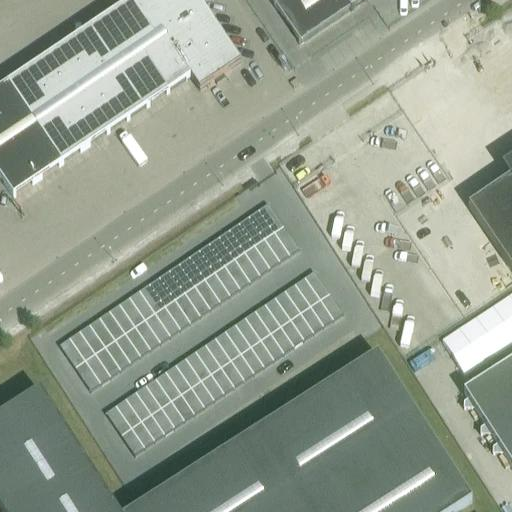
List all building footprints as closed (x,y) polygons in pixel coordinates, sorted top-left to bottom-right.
[(136,0),(7,87),(0,91),(0,182),(12,200),(61,167),(190,80),(199,94),(241,66),(213,26),(195,0),(136,0)] [(268,0),(300,47),(335,23),(349,12),(350,14),(354,12),(353,10),(367,1),(366,0),(268,0)] [(290,84),(290,85),(293,90),(294,90),(299,87),(299,86),(296,81),(295,80),(290,84)] [(507,184),(468,210),(511,274),(511,163),(502,171),(510,182),(507,184)] [(273,238),(283,231),(267,208),(257,215),(273,238)] [(273,238),(257,215),(248,221),(263,244),(273,238)] [(263,244),(248,221),(238,228),(253,251),(263,244)] [(253,251),(238,228),(228,235),(243,258),(253,251)] [(273,238),(289,261),(299,254),(283,231),(273,238)] [(243,258),(228,235),(218,242),(233,265),(243,258)] [(263,244),(279,268),(289,261),(273,238),(263,244)] [(233,265),(218,242),(208,248),(224,271),(233,265)] [(253,251),(269,274),(279,268),(263,244),(253,251)] [(224,271),(208,248),(198,255),(214,278),(224,271)] [(253,251),(243,258),(259,281),(269,274),(253,251)] [(214,278),(198,255),(188,262),(204,285),(214,278)] [(243,258),(233,265),(249,288),(259,281),(243,258)] [(204,285),(188,262),(178,269),(194,292),(204,285)] [(224,271),(239,295),(249,288),(233,265),(224,271)] [(184,298),(194,292),(178,269),(168,275),(184,298)] [(224,271),(214,278),(229,301),(239,295),(224,271)] [(184,298),(168,275),(158,282),(174,305),(184,298)] [(318,304),(328,297),(313,276),(303,282),(318,304)] [(204,285),(219,308),(229,301),(214,278),(204,285)] [(174,305),(158,282),(148,289),(164,312),(174,305)] [(318,304),(303,282),(294,289),(308,311),(318,304)] [(204,285),(194,292),(209,315),(219,308),(204,285)] [(164,312),(148,289),(138,295),(154,319),(164,312)] [(308,311),(294,289),(284,296),(298,317),(308,311)] [(184,298),(200,322),(209,315),(194,292),(184,298)] [(144,325),(154,319),(138,295),(128,302),(144,325)] [(288,324),(298,317),(284,296),(274,303),(288,324)] [(318,304),(333,325),(343,319),(328,297),(318,304)] [(174,305),(190,328),(200,322),(184,298),(174,305)] [(144,325),(128,302),(118,309),(134,332),(144,325)] [(278,331),(288,324),(274,303),(264,309),(278,331)] [(318,304),(308,311),(323,332),(333,325),(318,304)] [(174,305),(164,312),(180,335),(190,328),(174,305)] [(134,332),(118,309),(108,316),(124,339),(134,332)] [(278,331),(264,309),(254,316),(268,338),(278,331)] [(298,317),(313,339),(323,332),(308,311),(298,317)] [(154,319),(170,342),(180,335),(164,312),(154,319)] [(124,339),(108,316),(99,322),(114,346),(124,339)] [(259,344),(268,338),(254,316),(244,323),(259,344)] [(288,324),(303,346),(313,339),(298,317),(288,324)] [(144,325),(160,349),(170,342),(154,319),(144,325)] [(114,346),(99,322),(89,329),(104,352),(114,346)] [(249,351),(259,344),(244,323),(234,330),(249,351)] [(278,331),(293,352),(303,346),(288,324),(278,331)] [(144,325),(134,332),(150,355),(160,349),(144,325)] [(104,352),(89,329),(79,336),(94,359),(104,352)] [(239,358),(249,351),(234,330),(224,336),(239,358)] [(268,338),(283,359),(293,352),(278,331),(268,338)] [(134,332),(124,339),(140,362),(150,355),(134,332)] [(94,359),(79,336),(69,343),(84,366),(94,359)] [(239,358),(224,336),(214,343),(229,365),(239,358)] [(268,338),(259,344),(273,366),(283,359),(268,338)] [(124,339),(114,346),(130,369),(140,362),(124,339)] [(84,366),(69,343),(59,349),(75,373),(84,366)] [(229,365),(214,343),(204,350),(219,371),(229,365)] [(249,351),(263,373),(273,366),(259,344),(249,351)] [(104,352),(120,376),(130,369),(114,346),(104,352)] [(209,378),(219,371),(204,350),(194,357),(209,378)] [(239,358),(253,379),(263,373),(249,351),(239,358)] [(104,352),(94,359),(110,382),(120,376),(104,352)] [(199,385),(209,378),(194,357),(184,363),(199,385)] [(459,511),(472,505),(377,358),(136,511),(115,511),(40,394),(0,419),(0,510),(1,511),(459,511)] [(229,365),(243,386),(253,379),(239,358),(229,365)] [(84,366),(100,389),(110,382),(94,359),(84,366)] [(199,385),(184,363),(174,370),(189,392),(199,385)] [(511,470),(511,364),(463,396),(511,471),(511,470)] [(219,371),(233,393),(243,386),(229,365),(219,371)] [(75,373),(90,396),(100,389),(84,366),(75,373)] [(189,392),(174,370),(164,377),(179,398),(189,392)] [(209,378),(223,400),(233,393),(219,371),(209,378)] [(179,398),(164,377),(155,384),(169,405),(179,398)] [(199,385),(214,406),(223,400),(209,378),(199,385)] [(169,405),(155,384),(145,390),(159,412),(169,405)] [(189,392),(204,413),(214,406),(199,385),(189,392)] [(159,412),(145,390),(135,397),(149,419),(159,412)] [(189,392),(179,398),(194,420),(204,413),(189,392)] [(149,419),(135,397),(125,404),(139,425),(149,419)] [(169,405),(184,427),(194,420),(179,398),(169,405)] [(139,425),(125,404),(115,411),(129,432),(139,425)] [(159,412),(174,433),(184,427),(169,405),(159,412)] [(129,432),(115,411),(105,417),(119,439),(129,432)] [(149,419),(164,440),(174,433),(159,412),(149,419)] [(149,419),(139,425),(154,447),(164,440),(149,419)] [(129,432),(144,454),(154,447),(139,425),(129,432)] [(129,432),(119,439),(134,460),(144,454),(129,432)]
